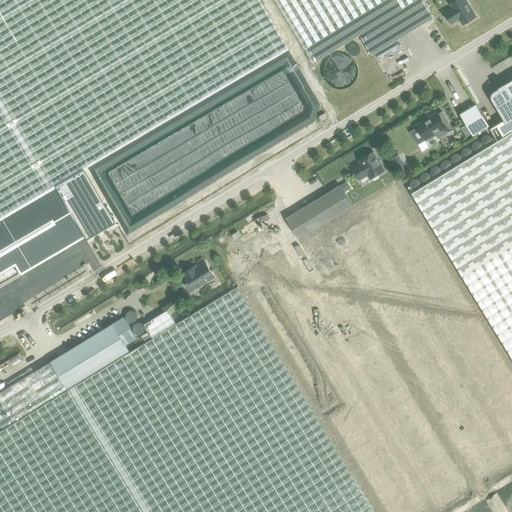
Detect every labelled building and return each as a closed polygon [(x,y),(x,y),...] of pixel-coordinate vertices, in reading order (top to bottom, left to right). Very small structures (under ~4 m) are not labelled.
[(0,0),(0,216),(81,169),(287,48),(258,0),(0,0)] [(275,0),(314,62),(360,34),(416,0),(275,0)] [(434,17),(423,0),(417,0),(360,35),(372,55),(434,17)] [(476,16),(465,0),(456,0),(442,9),(451,24),(457,20),(456,18),(458,17),(463,24),(476,16)] [(491,95),(491,97),(492,98),(492,99),(493,100),(505,120),(496,125),(504,137),(511,132),(511,80),(494,91),(493,92),(492,93),(492,94),(491,95)] [(473,136),(489,125),(476,104),(460,114),(473,136)] [(417,127),(410,132),(418,145),(422,152),(430,147),(425,140),(436,134),(438,138),(453,129),(442,111),(438,114),(438,113),(416,126),(417,127)] [(511,132),(504,137),(413,193),(511,355),(511,132)] [(352,168),(360,180),(368,175),(370,179),(384,170),(373,152),(359,160),(361,163),(352,168)] [(399,155),(390,160),(398,172),(406,167),(399,155)] [(81,169),(0,216),(0,272),(14,265),(20,274),(84,237),(85,238),(87,237),(91,235),(114,222),(114,220),(111,222),(96,196),(81,169)] [(347,181),(341,185),(345,192),(351,188),(347,181)] [(250,291),(384,511),(511,511),(511,355),(413,193),(407,184),(357,215),(352,207),(343,212),(350,230),(250,291)] [(239,247),(252,268),(299,239),(299,238),(353,206),(345,192),(341,185),(340,185),(286,218),(286,219),(239,247)] [(192,290),(214,277),(205,261),(197,266),(196,265),(182,273),(183,275),(181,276),(186,283),(188,282),(192,290)] [(152,338),(130,351),(3,429),(0,430),(0,511),(375,511),(354,478),(237,286),(176,323),(167,310),(144,324),(152,338)] [(0,392),(0,424),(3,429),(130,351),(125,344),(136,337),(124,317),(0,392)]
